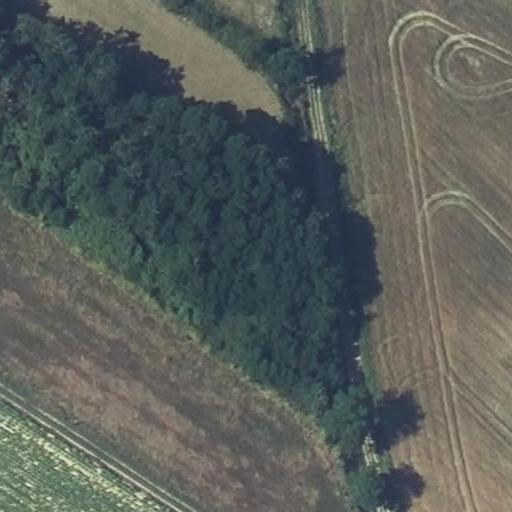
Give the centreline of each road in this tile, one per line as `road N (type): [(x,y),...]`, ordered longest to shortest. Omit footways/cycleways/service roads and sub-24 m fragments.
road 1 (track): [(386,511),(317,154),(304,0)]
road 2 (track): [(0,382),(198,511)]
